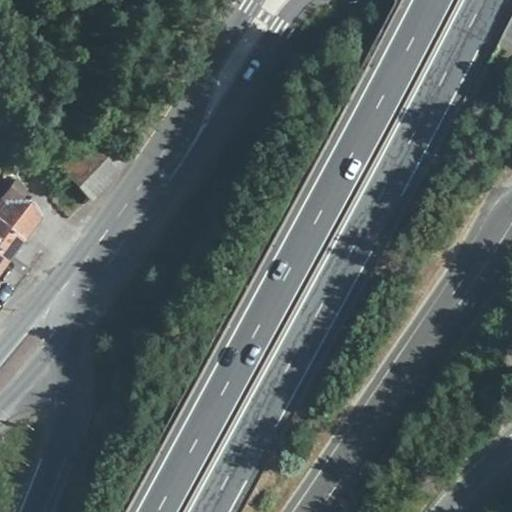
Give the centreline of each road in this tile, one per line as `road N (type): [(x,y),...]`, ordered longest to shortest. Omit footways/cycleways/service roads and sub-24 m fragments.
road 1 (trunk): [(207,511),(483,0)]
road 2 (trunk): [(433,0),(160,511)]
road 3 (tertiary): [(61,346),(120,279),(305,0)]
road 4 (trunk): [(314,511),(511,212)]
road 5 (tertiary): [(253,0),(186,115),(69,276)]
